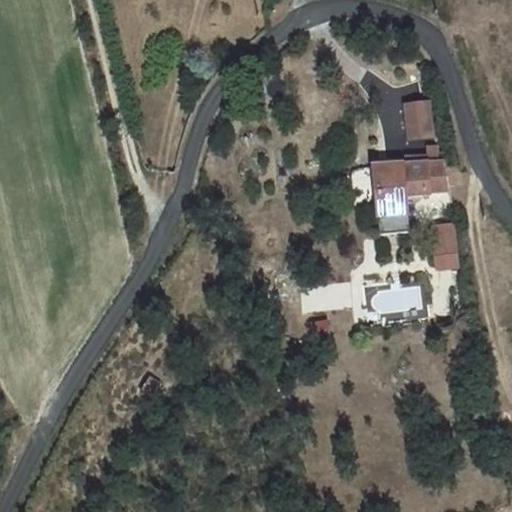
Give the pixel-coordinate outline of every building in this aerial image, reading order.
[(430,101),(404,104),(407,138),(432,136),(430,101)] [(453,190),(446,161),(371,164),(376,214),(407,212),(407,211),(407,192),(453,190)] [(407,212),(376,214),(378,233),(410,232),(407,212)] [(454,224),(434,226),(437,269),(458,268),(454,224)] [(328,319),(308,319),(307,336),(328,336),(328,319)]
